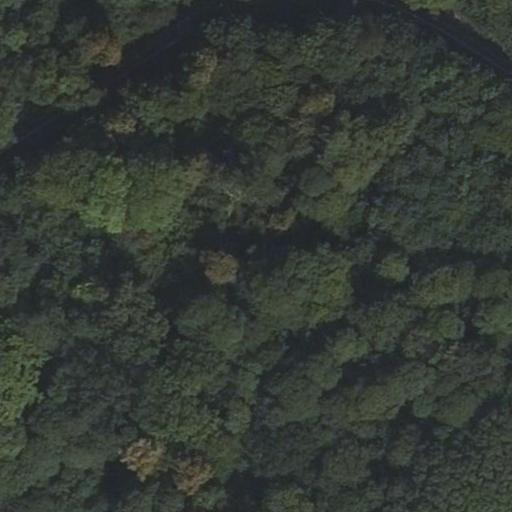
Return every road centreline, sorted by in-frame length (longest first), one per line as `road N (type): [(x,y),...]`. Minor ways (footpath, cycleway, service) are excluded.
road 1 (unclassified): [(0,154),(183,34),(236,6),(268,0)]
road 2 (unclassified): [(348,0),(420,25),(511,83)]
